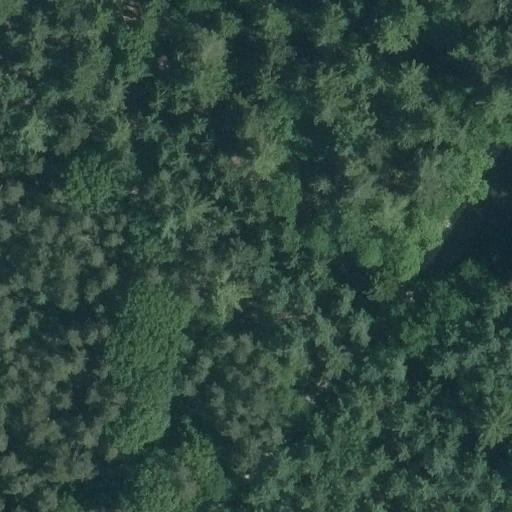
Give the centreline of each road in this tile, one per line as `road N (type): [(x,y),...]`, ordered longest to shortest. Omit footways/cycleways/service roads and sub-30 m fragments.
road 1 (track): [(511,231),(430,292),(384,312),(119,0)]
road 2 (track): [(212,511),(384,312),(511,128)]
road 3 (track): [(511,457),(384,312)]
road 4 (track): [(511,325),(384,312)]
